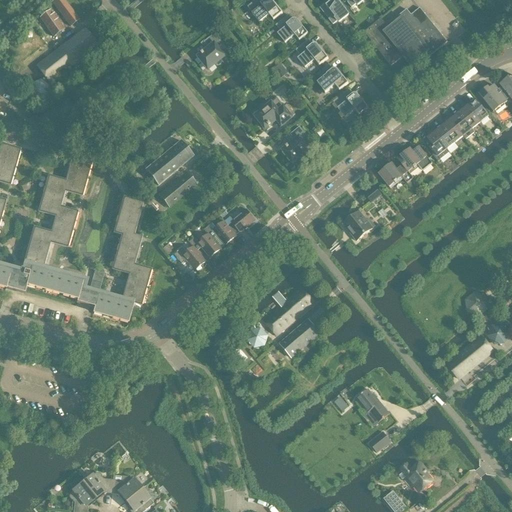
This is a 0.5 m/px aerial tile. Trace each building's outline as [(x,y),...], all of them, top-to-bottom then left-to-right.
[(54,0),(51,3),(70,27),(79,21),(62,0),(54,0)] [(271,0),(269,0),(268,1),(267,0),(266,0),(256,0),(247,7),(252,14),(259,24),(269,16),(273,21),(282,14),(271,0)] [(320,9),(332,25),(337,22),(339,23),(349,15),(337,0),(333,0),(329,3),(328,2),(320,9)] [(344,0),(351,8),(356,5),(357,6),(365,0),(344,0)] [(43,8),(37,13),(40,17),(38,18),(53,38),(63,31),(46,6),(43,8)] [(400,19),(388,29),(381,19),(364,33),(391,67),(403,58),(410,67),(423,57),(426,60),(447,43),(429,20),(420,9),(411,16),(407,10),(398,17),(400,19)] [(293,20),(292,21),(288,16),(275,26),(280,32),(277,35),(285,44),(295,36),(299,42),(308,34),(296,20),(294,21),(293,20)] [(35,68),(45,80),(48,84),(49,83),(59,75),(64,80),(68,77),(64,71),(67,69),(78,83),(86,77),(87,79),(93,75),(89,69),(83,73),(81,70),(76,62),(97,46),(85,30),(35,68)] [(217,66),(219,66),(220,65),(221,62),(220,60),(225,57),(218,48),(223,44),(215,34),(204,43),(209,49),(203,54),(203,53),(201,55),(198,58),(208,71),(215,65),(217,66)] [(308,40),(296,51),(301,57),(297,60),(305,69),(315,61),(319,66),(328,59),(316,45),(314,46),(313,45),(313,46),(308,40)] [(321,82),(318,85),(325,94),(335,86),(339,91),(348,84),(336,69),(334,71),(333,70),(333,71),(328,65),(316,76),(321,82)] [(502,88),(498,90),(506,101),(510,98),(511,100),(511,79),(510,81),(509,79),(500,86),(502,88)] [(506,101),(498,90),(495,86),(490,90),(488,88),(479,95),(493,113),(507,102),(506,101)] [(353,96),(349,90),(333,103),(338,109),(345,119),(355,111),(359,116),(368,109),(356,94),(354,96),(354,95),(353,96)] [(255,117),(265,130),(269,127),(271,126),(270,125),(276,121),(281,127),(295,115),(287,105),(283,108),(276,100),(267,107),(265,106),(263,106),(261,108),(261,110),(262,112),(255,117)] [(468,102),(465,104),(480,124),(489,117),(476,100),(470,105),(468,102)] [(464,110),(459,114),(472,130),(480,124),(465,104),(462,107),(464,110)] [(451,115),(448,118),(463,137),(466,140),(474,133),(472,130),(459,114),(453,118),(451,115)] [(447,123),(442,128),(455,144),(463,137),(448,118),(445,120),(447,123)] [(288,147),(286,148),(286,149),(283,152),(293,164),(300,158),(301,159),(304,159),(305,158),(306,156),(305,154),(310,150),(303,142),(308,138),(299,127),(289,136),(294,142),(288,147)] [(434,129),(431,131),(446,151),(455,144),(442,128),(436,132),(434,129)] [(446,151),(431,131),(427,134),(429,137),(422,143),(436,159),(438,162),(449,154),(446,151)] [(193,158),(180,142),(145,171),(158,186),(193,158)] [(20,151),(3,146),(0,155),(0,183),(10,186),(20,151)] [(404,155),(398,160),(403,167),(409,174),(410,174),(419,167),(423,172),(426,170),(432,164),(419,148),(413,153),(409,148),(403,154),(404,155)] [(65,192),(81,197),(91,161),(75,157),(65,192)] [(385,170),(379,175),(391,189),(403,179),(407,185),(414,179),(410,174),(409,174),(403,167),(397,171),(391,163),(384,169),(385,170)] [(158,197),(169,209),(196,186),(186,174),(158,197)] [(65,182),(49,177),(39,213),(55,217),(65,182)] [(365,196),(372,203),(381,196),(375,188),(365,196)] [(112,270),(129,275),(139,240),(131,238),(140,203),(124,199),(114,234),(122,236),(112,270)] [(50,243),(67,248),(77,213),(60,208),(50,243)] [(232,223),(228,227),(235,236),(240,233),(246,229),(247,227),(255,221),(246,210),(240,215),(231,223),(232,223)] [(372,229),(375,227),(369,220),(367,222),(359,212),(343,225),(357,242),(373,229),(372,229)] [(209,226),(204,230),(208,235),(209,235),(212,239),(216,235),(225,246),(234,238),(236,237),(235,236),(228,227),(224,222),(216,229),(212,224),(209,226)] [(24,264),(41,269),(51,233),(34,229),(24,264)] [(194,238),(189,243),(193,248),(194,247),(197,252),(201,248),(210,259),(221,250),(212,239),(209,235),(208,235),(198,243),(194,238)] [(182,249),(174,255),(182,264),(186,261),(195,271),(206,262),(197,252),(194,247),(193,248),(186,253),(182,249)] [(124,301),(141,306),(150,271),(134,266),(124,301)] [(0,286),(5,288),(5,289),(12,291),(14,292),(19,274),(17,274),(0,268),(0,286)] [(27,285),(78,300),(81,292),(83,283),(31,268),(30,271),(20,269),(19,274),(14,292),(19,293),(24,294),(27,285)] [(95,272),(89,291),(98,294),(104,274),(95,272)] [(280,307),(264,321),(277,336),(315,304),(302,289),(286,302),(279,293),(273,298),(280,307)] [(93,313),(128,323),(133,306),(83,292),(81,292),(78,300),(77,303),(79,304),(85,306),(94,308),(93,313)] [(467,312),(478,317),(487,310),(485,298),(474,294),(465,301),(467,312)] [(280,345),(292,359),(320,335),(308,320),(280,345)] [(260,329),(251,331),(247,342),(254,349),(265,347),(268,337),(260,329)] [(447,365),(459,381),(471,371),(494,353),(481,337),(460,355),(447,365)] [(239,349),(231,356),(240,368),(249,361),(239,349)] [(368,390),(356,400),(367,413),(364,415),(374,428),(379,424),(379,423),(390,415),(380,403),(379,404),(368,390)] [(384,434),(370,445),(376,453),(390,442),(384,434)] [(428,476),(429,474),(420,463),(412,471),(407,465),(401,470),(420,493),(433,482),(428,476)] [(92,476),(82,484),(95,499),(102,493),(104,495),(105,494),(111,495),(112,481),(103,480),(101,477),(101,475),(100,474),(98,473),(96,473),(94,475),(93,476),(93,477),(92,476)] [(112,481),(111,495),(117,495),(118,497),(120,495),(126,503),(141,490),(134,480),(132,481),(128,476),(127,478),(113,476),(112,481)] [(70,495),(69,497),(69,499),(71,501),(73,502),(74,503),(73,511),(87,511),(87,508),(89,507),(88,505),(95,499),(82,484),(73,491),(74,493),(72,494),(71,494),(70,495)] [(141,490),(126,503),(131,510),(130,511),(143,511),(153,504),(141,490)] [(384,499),(394,511),(402,511),(406,509),(393,493),(384,499)]
